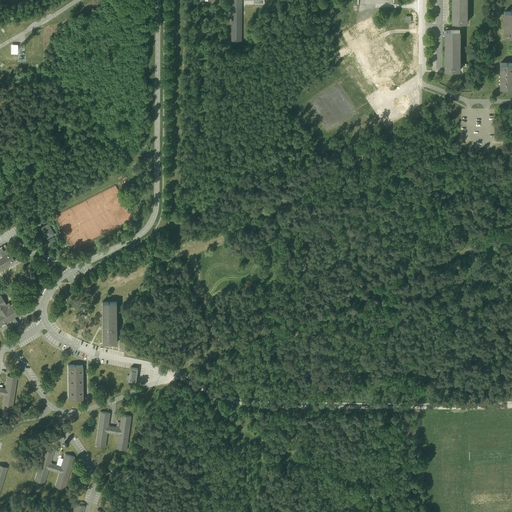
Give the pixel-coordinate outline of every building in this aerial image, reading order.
[(241,0),(231,0),(232,41),(241,41),(241,0)] [(466,0),(452,0),(452,23),(467,23),(467,16),(466,0)] [(450,30),(446,30),(445,71),(459,71),(459,64),(460,30),(450,30)] [(511,62),(500,63),(500,88),(506,88),(511,88),(511,62)] [(48,224),(40,228),(46,239),(55,235),(48,224)] [(0,325),(8,321),(11,326),(17,323),(15,320),(14,317),(32,306),(35,305),(35,304),(30,296),(10,307),(8,304),(6,306),(0,296),(0,268),(14,260),(5,244),(0,247),(0,325)] [(102,303),(103,343),(117,342),(116,303),(102,303)] [(67,367),(68,400),(83,400),(82,367),(67,367)] [(138,369),(131,368),(130,369),(129,381),(131,381),(136,382),(138,369)] [(0,394),(4,395),(2,409),(12,411),(17,377),(7,375),(5,388),(0,387),(0,394)] [(100,412),(95,445),(105,447),(107,432),(119,434),(117,449),(126,450),(131,417),(121,415),(120,422),(119,427),(108,426),(110,414),(100,412)] [(44,449),(34,482),(43,485),(48,470),(61,474),(56,489),(64,491),(74,458),(66,456),(65,459),(62,468),(49,464),(53,451),(44,449)] [(76,503),(73,511),(103,511),(98,510),(96,511),(82,511),(85,506),(83,506),(76,503)]
